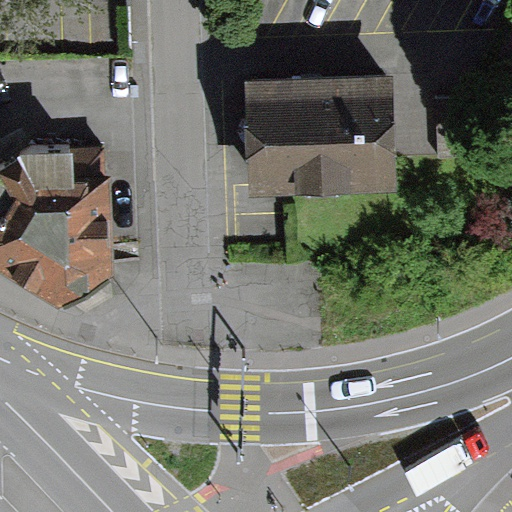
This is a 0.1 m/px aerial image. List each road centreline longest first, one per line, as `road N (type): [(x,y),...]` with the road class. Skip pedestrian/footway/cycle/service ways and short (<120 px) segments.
road 1 (residential): [(179,0),(187,411)]
road 2 (primary): [(511,358),(358,407),(239,416),(187,411)]
road 3 (primary): [(187,411),(70,393),(0,367)]
road 4 (primary): [(112,511),(0,398)]
road 5 (primary): [(331,511),(465,445)]
